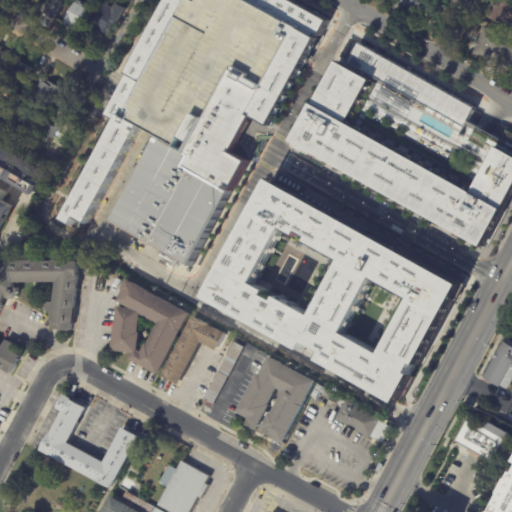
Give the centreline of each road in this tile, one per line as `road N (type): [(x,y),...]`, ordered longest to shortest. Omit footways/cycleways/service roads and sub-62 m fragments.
road 1 (residential): [(353,5),(193,299),(89,239),(147,130)]
road 2 (residential): [(227,511),(253,465),(77,367),(46,377),(0,459)]
road 3 (primary): [(511,264),(380,511)]
road 4 (residential): [(504,280),(315,178)]
road 5 (tertiary): [(511,99),(344,0)]
